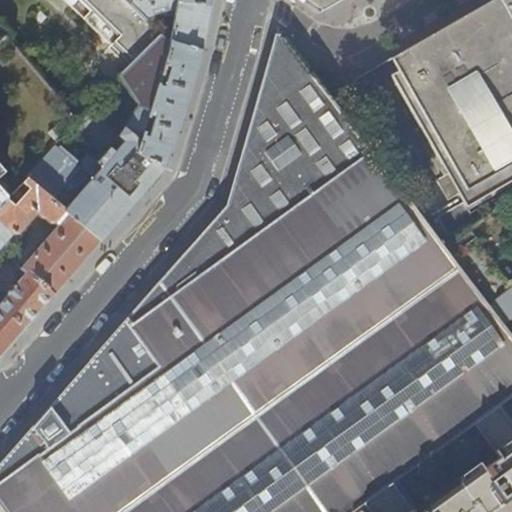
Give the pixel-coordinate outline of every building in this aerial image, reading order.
[(70,0),(132,62),(160,35),(123,0),(70,0)] [(123,0),(160,35),(169,45),(173,28),(165,30),(152,17),(158,13),(175,17),(178,0),(123,0)] [(178,0),(175,17),(173,28),(169,45),(201,51),(211,3),(211,0),(178,0)] [(303,0),(320,12),(330,6),(340,0),(303,0)] [(511,5),(391,76),(466,207),(511,181),(511,5)] [(511,337),(444,249),(328,96),(278,31),(253,120),(228,206),(185,255),(107,344),(28,434),(0,465),(0,501),(7,511),(353,511),(365,503),(397,481),(478,422),(501,405),(511,397),(511,337)] [(169,45),(160,35),(132,62),(118,77),(138,104),(118,137),(124,142),(114,153),(109,148),(96,163),(87,155),(78,166),(55,144),(25,176),(101,240),(127,211),(148,187),(158,175),(164,168),(138,153),(169,45)] [(181,114),(201,51),(169,45),(138,153),(164,168),(177,128),(181,114)] [(101,240),(25,176),(2,201),(0,202),(0,355),(12,342),(21,331),(69,277),(101,240)] [(511,283),(470,229),(444,249),(511,337),(511,283)] [(511,511),(511,419),(501,405),(478,422),(500,453),(462,481),(484,511),(511,511)] [(418,511),(397,481),(365,503),(371,511),(484,511),(462,481),(419,511),(418,511)]
